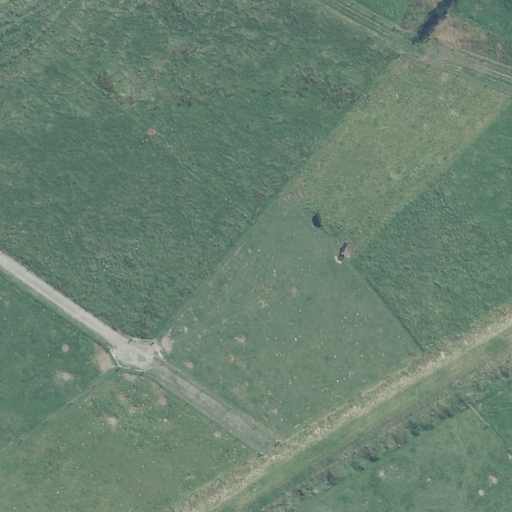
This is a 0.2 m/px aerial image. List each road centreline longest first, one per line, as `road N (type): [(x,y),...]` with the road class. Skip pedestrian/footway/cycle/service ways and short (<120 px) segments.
road 1 (track): [(316,472),(0,256)]
road 2 (track): [(249,511),(511,355)]
